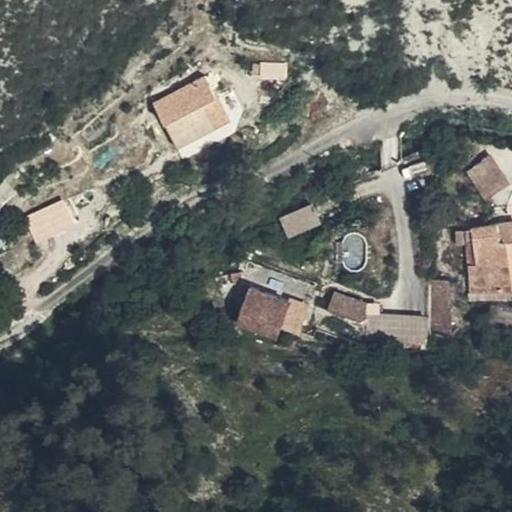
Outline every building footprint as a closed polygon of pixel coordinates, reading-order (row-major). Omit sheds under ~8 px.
[(234,123),(236,127),(262,120),(255,93),(232,100),(233,113),(234,123)] [(223,128),(223,131),(236,127),(234,123),(233,113),(232,100),(222,102),(221,114),(223,128)] [(217,132),(223,131),(223,128),(221,114),(222,102),(211,105),(217,132)] [(496,152),(469,165),(485,197),(511,184),(496,152)] [(289,233),(323,221),(317,201),(283,213),(289,233)] [(511,221),(493,220),(493,284),(511,284),(511,221)] [(430,277),(431,331),(452,331),(452,277),(430,277)] [(329,308),(363,321),(371,301),(337,288),(329,308)] [(282,328),(290,309),(271,303),(264,321),(282,328)] [(430,340),(428,308),(368,314),(371,345),(430,340)]
